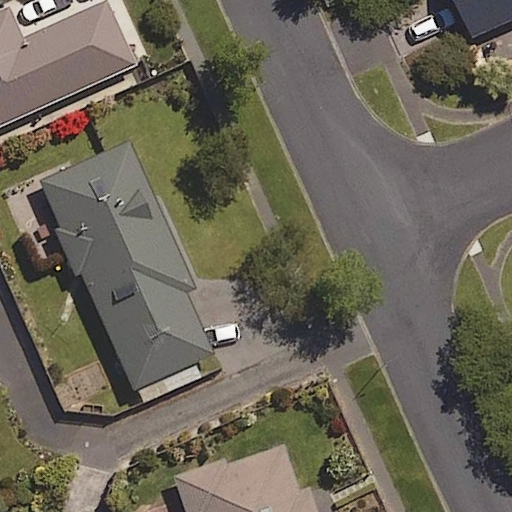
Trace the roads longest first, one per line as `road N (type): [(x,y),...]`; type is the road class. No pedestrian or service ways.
road 1 (residential): [(495,511),(373,230)]
road 2 (residential): [(373,230),(268,0)]
road 3 (residential): [(511,165),(373,230)]
